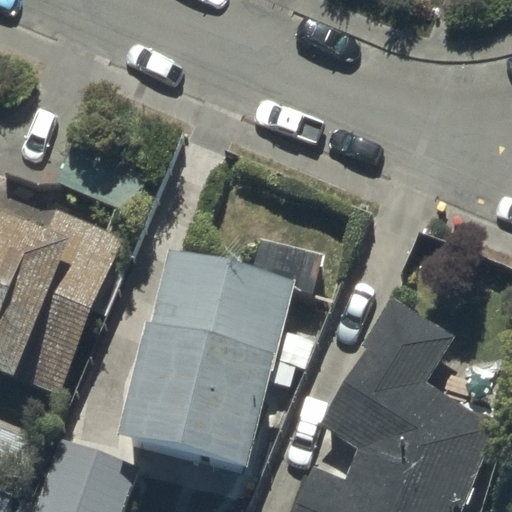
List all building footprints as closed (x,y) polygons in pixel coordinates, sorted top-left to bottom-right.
[(154,177),(75,145),(59,183),(138,216),(154,177)] [(0,368),(62,394),(95,312),(107,316),(126,268),(117,264),(127,237),(49,206),(42,223),(0,206),(0,368)] [(168,264),(114,446),(244,474),(257,415),(284,420),(295,369),(271,364),(287,289),(168,264)] [(463,511),(504,418),(427,384),(454,331),(389,303),(369,351),(325,423),(363,446),(347,472),(316,453),(294,511),(463,511)] [(47,438),(0,418),(0,482),(25,493),(47,438)] [(62,439),(34,511),(121,511),(132,481),(101,450),(62,439)] [(0,493),(0,511),(4,511),(10,497),(0,493)]
